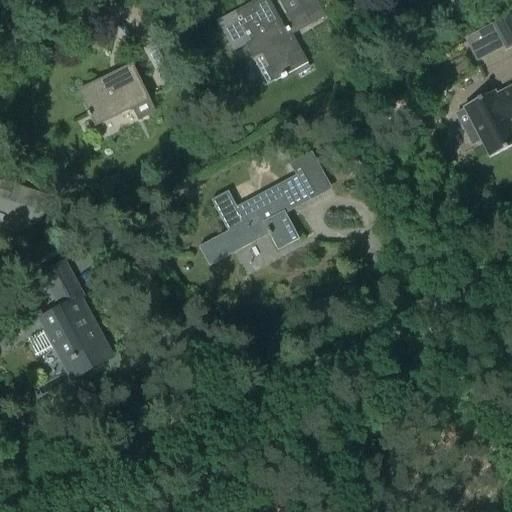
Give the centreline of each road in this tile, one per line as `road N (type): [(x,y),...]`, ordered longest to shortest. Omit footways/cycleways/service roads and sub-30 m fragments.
road 1 (residential): [(0,508),(97,471),(511,266)]
road 2 (residential): [(0,60),(121,0)]
